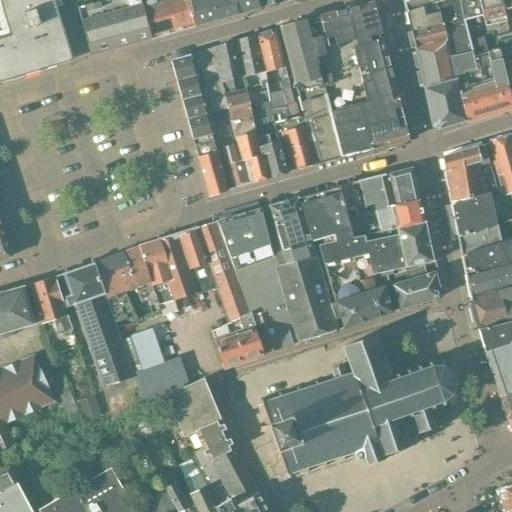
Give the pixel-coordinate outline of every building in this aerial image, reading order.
[(0,83),(74,60),(54,0),(0,0),(11,36),(0,39),(0,83)] [(154,38),(144,0),(106,0),(77,8),(91,56),(154,38)] [(174,32),(165,0),(154,0),(151,1),(150,0),(144,0),(154,38),(174,32)] [(165,0),(174,32),(195,26),(187,0),(165,0)] [(188,0),(196,26),(218,20),(211,0),(188,0)] [(234,0),(211,0),(218,20),(238,14),(234,0)] [(257,0),(234,0),(238,14),(260,8),(257,0)] [(403,0),(407,17),(457,0),(459,0),(463,17),(481,13),(478,0),(403,0)] [(412,37),(444,27),(464,21),(463,17),(459,0),(457,0),(407,17),(412,37)] [(511,0),(478,0),(481,13),(483,22),(504,16),(503,11),(511,8),(511,0)] [(320,18),(306,21),(306,22),(317,60),(314,61),(320,82),(323,92),(321,92),(328,119),(337,158),(342,157),(342,158),(344,157),(344,156),(369,150),(370,151),(372,150),(372,149),(409,140),(397,93),(383,38),(382,38),(380,34),(381,34),(373,3),(320,16),(320,18)] [(306,21),(280,28),(281,32),(294,74),(297,88),(303,123),(304,129),(314,165),(318,164),(337,158),(328,119),(321,92),(323,92),(320,82),(314,61),(317,60),(306,21)] [(448,46),(415,53),(432,126),(437,129),(438,129),(438,128),(447,126),(447,127),(449,126),(449,125),(464,121),(455,83),(476,76),(469,41),(464,21),(444,27),(448,46)] [(448,46),(444,27),(412,37),(415,53),(448,46)] [(276,29),(255,36),(259,47),(264,73),(264,75),(286,69),(277,33),(276,29)] [(259,47),(255,36),(232,43),(241,80),(259,75),(260,82),(265,81),(264,75),(264,73),(259,47)] [(481,39),(469,41),(476,76),(455,83),(464,121),(511,106),(511,103),(501,64),(497,51),(485,54),(481,39)] [(222,97),(227,96),(226,91),(231,90),(229,83),(241,80),(232,43),(192,55),(207,113),(225,109),(222,97)] [(209,196),(226,191),(216,150),(207,113),(192,55),(171,62),(193,138),(209,196)] [(511,103),(511,61),(501,64),(511,103)] [(244,91),(245,92),(252,122),(272,117),(272,115),(268,94),(265,81),(260,82),(261,87),(244,91)] [(290,89),(291,89),(290,83),(279,85),(280,92),(282,91),(290,89)] [(280,92),(268,94),(272,115),(272,117),(274,126),(287,124),(289,132),(302,130),(299,116),(296,103),(294,104),(290,89),(282,91),(280,92)] [(235,138),(236,143),(241,162),(246,160),(252,182),(270,177),(263,152),(257,140),(252,122),(245,92),(227,96),(222,97),(225,109),(227,108),(230,121),(235,138)] [(227,108),(225,109),(207,113),(216,150),(236,143),(235,138),(230,121),(227,108)] [(276,135),(274,126),(272,117),(252,122),(257,140),(276,135)] [(274,126),(276,135),(277,146),(285,173),(314,165),(304,129),(302,130),(289,132),(287,124),(274,126)] [(270,177),(285,173),(277,146),(276,135),(257,140),(263,152),(270,177)] [(508,210),(510,216),(511,215),(511,135),(488,143),(503,192),(505,197),(504,198),(506,205),(508,210)] [(227,190),(252,182),(246,160),(241,162),(236,143),(216,150),(226,191),(227,190)] [(442,157),(444,171),(480,161),(482,165),(490,163),(484,144),(442,157)] [(491,167),(490,163),(482,165),(480,161),(444,171),(451,206),(481,198),(481,199),(498,194),(493,175),(485,178),(483,170),(491,167)] [(395,208),(420,202),(412,168),(387,174),(395,208)] [(354,182),(354,183),(360,209),(373,206),(374,213),(376,212),(395,208),(387,174),(354,182)] [(360,209),(354,183),(338,187),(344,213),(360,209)] [(316,250),(321,248),(339,244),(349,241),(351,240),(344,213),(338,187),(298,198),(314,244),(316,250)] [(480,214),(506,205),(504,198),(505,197),(503,192),(498,194),(481,199),(481,198),(451,206),(454,220),(480,212),(480,214)] [(273,210),(270,211),(284,253),(314,244),(298,198),(274,205),(273,210)] [(376,231),(377,234),(401,228),(424,222),(420,202),(395,208),(376,212),(380,230),(376,231)] [(511,219),(510,216),(508,210),(506,205),(480,214),(480,212),(454,220),(458,238),(498,224),(511,219)] [(380,230),(376,212),(374,213),(373,206),(360,209),(344,213),(351,240),(364,237),(377,234),(376,231),(380,230)] [(262,213),(261,209),(216,221),(238,277),(251,313),(265,354),(296,344),(290,326),(295,325),(292,315),(284,288),(281,278),(262,213)] [(284,288),(324,275),(317,254),(322,253),(321,248),(316,250),(314,244),(284,253),(270,211),(262,213),(281,278),(284,288)] [(511,215),(510,216),(511,219),(498,224),(500,230),(510,227),(511,234),(511,215)] [(238,277),(216,221),(197,227),(216,288),(228,324),(251,313),(238,277)] [(365,243),(367,243),(381,239),(383,246),(386,246),(387,251),(428,240),(424,222),(401,228),(377,234),(364,237),(365,243)] [(498,224),(458,238),(461,255),(503,241),(511,238),(511,234),(510,227),(500,230),(498,224)] [(175,300),(216,288),(197,227),(139,246),(160,304),(175,300)] [(0,237),(0,260),(11,257),(4,237),(0,237)] [(466,276),(511,261),(511,238),(503,241),(461,255),(466,276)] [(433,263),(428,240),(387,251),(386,246),(383,246),(381,239),(367,243),(376,277),(433,263)] [(95,262),(95,263),(115,321),(135,314),(127,290),(136,288),(141,304),(150,301),(154,314),(162,312),(160,304),(139,246),(95,262)] [(471,300),(511,285),(511,261),(466,276),(470,299),(471,300)] [(95,263),(63,274),(70,295),(64,297),(67,305),(68,307),(73,305),(103,388),(135,377),(115,321),(95,263)] [(436,273),(435,273),(395,285),(402,309),(407,308),(436,299),(440,292),(436,273)] [(324,275),(284,288),(292,315),(295,325),(290,326),(296,344),(341,329),(324,275)] [(67,305),(64,297),(59,284),(57,276),(29,285),(30,289),(41,325),(53,321),(58,335),(73,330),(64,306),(67,305)] [(372,279),(360,281),(362,289),(374,287),(372,279)] [(388,285),(338,302),(347,327),(397,311),(388,285)] [(511,285),(471,300),(479,333),(511,323),(511,285)] [(0,334),(35,325),(24,290),(23,286),(0,293),(0,334)] [(251,313),(228,324),(215,331),(228,366),(265,354),(251,313)] [(511,323),(479,333),(480,336),(481,340),(483,343),(484,347),(485,351),(511,342),(511,323)] [(155,331),(133,338),(146,371),(167,363),(155,331)] [(406,432),(413,430),(414,433),(412,436),(415,437),(417,434),(439,428),(443,429),(443,426),(440,425),(435,405),(441,403),(442,407),(445,406),(444,401),(451,396),(455,399),(456,396),(452,393),(455,385),(460,385),(460,382),(455,382),(452,374),(456,371),(454,368),(450,371),(443,366),(444,362),(441,361),(440,365),(431,365),(430,361),(427,362),(428,366),(420,369),(419,364),(416,365),(417,370),(409,373),(407,368),(404,369),(406,374),(399,377),(397,372),(394,373),(395,378),(392,379),(377,336),(342,347),(351,375),(345,376),(342,366),(331,369),(333,375),(332,376),(333,380),(318,384),(317,381),(314,382),(315,385),(300,390),(298,387),(296,388),(297,391),(282,396),(280,393),(278,393),(279,397),(264,402),(262,398),(260,399),(261,403),(257,405),(258,408),(262,406),(269,424),(259,428),(261,433),(270,429),(277,449),(268,452),(270,457),(279,454),(288,479),(291,478),(290,474),(305,469),(306,473),(309,472),(308,468),(323,463),(324,466),(327,466),(326,462),(341,457),(343,461),(345,460),(344,456),(355,453),(355,456),(358,458),(362,456),(363,452),(367,466),(385,460),(383,453),(410,445),(406,432)] [(500,396),(511,392),(511,342),(485,351),(489,362),(493,372),(500,396)] [(0,450),(15,444),(6,424),(55,401),(34,355),(0,369),(0,450)] [(183,438),(221,420),(209,391),(204,378),(166,396),(183,438)] [(511,428),(511,392),(500,396),(510,428),(511,428)] [(95,397),(79,403),(85,421),(102,415),(95,397)] [(221,420),(183,438),(189,453),(204,445),(228,435),(221,420)] [(211,459),(235,449),(232,444),(228,435),(204,445),(211,459)] [(225,490),(250,478),(238,455),(235,449),(211,459),(225,490)] [(14,469),(8,473),(0,476),(0,496),(23,485),(22,483),(14,469)] [(135,511),(110,469),(39,510),(39,511),(135,511)] [(257,492),(250,478),(225,490),(230,500),(231,503),(257,492)] [(168,511),(192,511),(177,480),(168,485),(170,488),(180,507),(168,511)] [(0,496),(0,511),(36,511),(23,485),(0,496)] [(511,511),(511,485),(497,491),(503,511),(511,511)] [(217,511),(215,507),(206,487),(190,495),(197,511),(217,511)] [(138,505),(141,511),(168,511),(180,507),(170,488),(138,505)] [(217,511),(267,511),(257,492),(231,503),(230,500),(215,507),(217,511)]
